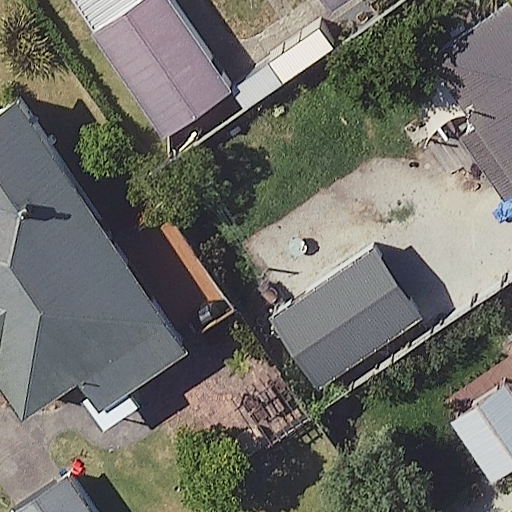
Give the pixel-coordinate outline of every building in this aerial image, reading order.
[(79,0),(93,20),(122,0),(79,0)] [(237,80),(183,0),(156,0),(108,32),(169,125),(237,80)] [(511,0),(506,0),(448,40),(492,106),(468,123),(511,188),(511,0)] [(189,333),(23,94),(0,109),(0,362),(2,360),(30,400),(87,360),(108,390),(189,333)] [(427,320),(379,246),(283,308),(332,382),(427,320)] [(511,327),(460,362),(510,436),(511,434),(511,327)] [(91,511),(60,473),(11,511),(91,511)]
